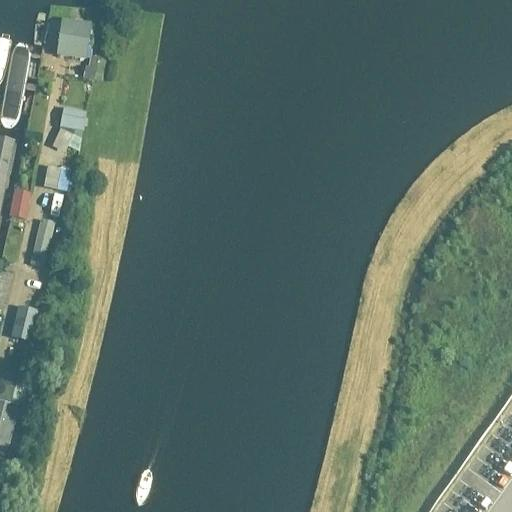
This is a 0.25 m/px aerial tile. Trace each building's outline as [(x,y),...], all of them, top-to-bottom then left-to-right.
[(22,112),(44,15),(25,10),(2,108),(22,112)] [(85,60),(90,25),(62,21),(57,56),(85,60)] [(84,131),(87,116),(63,112),(60,127),(84,131)] [(0,211),(18,134),(0,129),(0,211)] [(59,139),(53,152),(64,158),(71,145),(59,139)] [(68,172),(59,170),(55,191),(65,193),(68,172)] [(13,207),(10,226),(26,229),(30,210),(13,207)] [(42,269),(53,225),(41,222),(36,242),(30,266),(42,269)] [(0,316),(3,317),(14,271),(0,267),(0,316)] [(28,343),(36,314),(20,310),(12,339),(27,342),(28,343)] [(0,446),(7,448),(17,414),(8,412),(9,406),(0,403),(0,446)]
